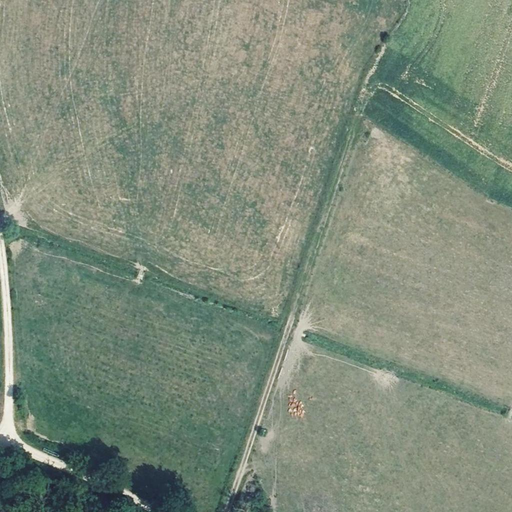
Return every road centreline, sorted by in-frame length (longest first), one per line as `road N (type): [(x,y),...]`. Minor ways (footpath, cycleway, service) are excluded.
road 1 (track): [(8,445),(0,263)]
road 2 (track): [(159,511),(0,442)]
